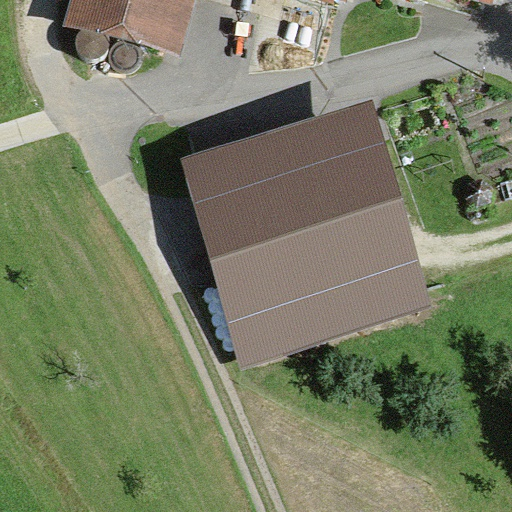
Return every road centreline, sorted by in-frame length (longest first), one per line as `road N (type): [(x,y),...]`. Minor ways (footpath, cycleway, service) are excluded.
road 1 (track): [(511,71),(478,61),(244,105),(96,122),(0,153)]
road 2 (track): [(96,122),(267,511)]
